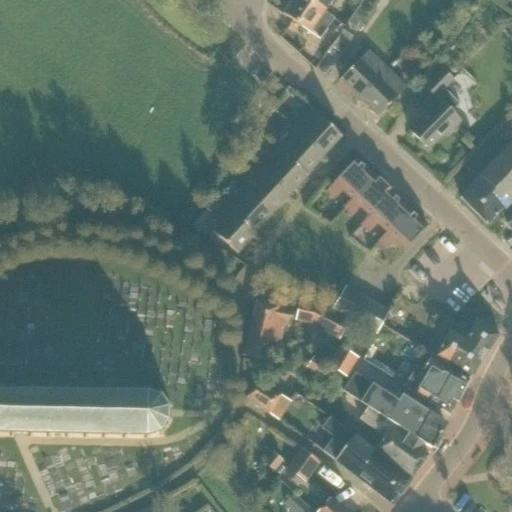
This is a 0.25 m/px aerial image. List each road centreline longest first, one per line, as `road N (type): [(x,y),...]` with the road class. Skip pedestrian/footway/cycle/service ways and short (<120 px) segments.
road 1 (residential): [(222,299),(250,253),(356,135)]
road 2 (unclassified): [(511,276),(356,135)]
road 3 (residential): [(386,511),(239,403)]
road 4 (unclassified): [(356,135),(232,19)]
road 5 (tertiary): [(425,500),(454,461),(492,380)]
